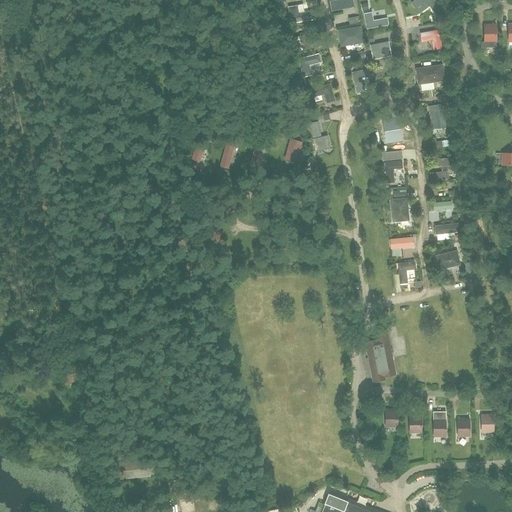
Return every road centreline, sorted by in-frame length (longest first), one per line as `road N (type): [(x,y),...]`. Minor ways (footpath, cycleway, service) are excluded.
road 1 (residential): [(344,127),(374,312),(360,320),(377,477)]
road 2 (residential): [(392,83),(412,109),(418,136),(423,235)]
road 3 (residential): [(511,12),(482,9),(470,42),(473,62),(511,126)]
road 4 (residential): [(511,462),(415,470),(392,495),(397,511)]
road 5 (residential): [(344,127),(320,0)]
